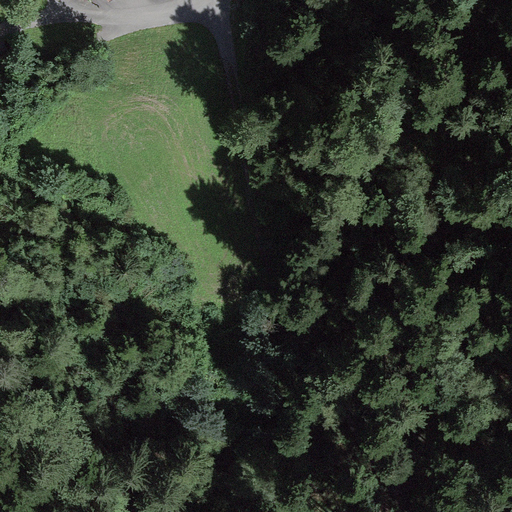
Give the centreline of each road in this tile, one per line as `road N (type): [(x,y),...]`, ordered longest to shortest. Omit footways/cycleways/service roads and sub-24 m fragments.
road 1 (track): [(214,0),(239,53),(280,286),(406,511)]
road 2 (residential): [(0,30),(75,16),(163,17),(214,0)]
road 3 (track): [(0,87),(131,17)]
